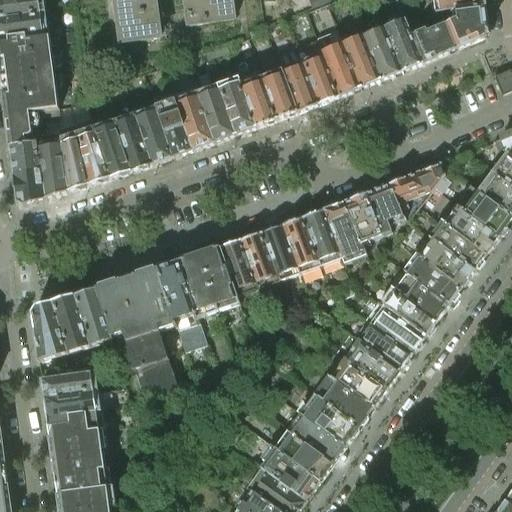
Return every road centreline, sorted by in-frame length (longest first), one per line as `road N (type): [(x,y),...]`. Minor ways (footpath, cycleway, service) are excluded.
road 1 (residential): [(511,107),(344,178),(321,175),(278,149),(0,243)]
road 2 (residential): [(511,295),(354,511)]
road 3 (residential): [(0,263),(34,511)]
